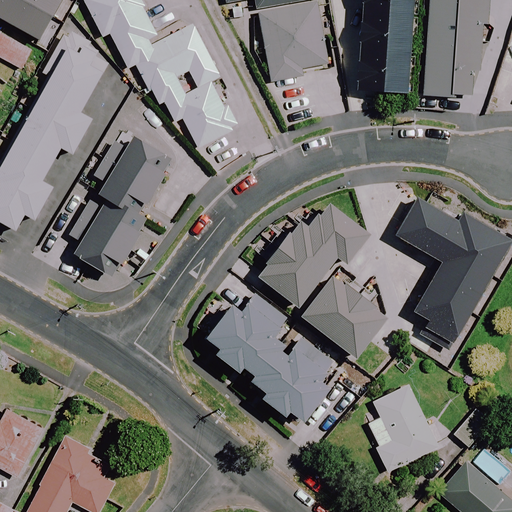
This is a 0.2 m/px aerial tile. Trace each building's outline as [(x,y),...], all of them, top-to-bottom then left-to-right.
[(0,0),(0,21),(37,42),(60,0),(0,0)] [(160,41),(138,0),(80,0),(100,39),(107,35),(125,70),(135,65),(156,106),(162,104),(172,124),(180,120),(195,150),(235,130),(209,81),(218,76),(191,25),(160,41)] [(313,1),(318,0),(218,0),(219,6),(249,0),(251,0),(269,84),(301,77),(300,71),(327,65),(313,1)] [(350,0),(350,18),(370,19),(367,60),(402,63),(406,0),(350,0)] [(424,0),(417,96),(476,100),(483,0),(424,0)] [(95,48),(66,31),(41,73),(49,78),(0,161),(0,224),(14,232),(24,215),(33,221),(52,189),(40,182),(60,149),(70,156),(91,121),(78,114),(108,64),(91,54),(95,48)] [(32,50),(0,33),(0,60),(21,72),(32,50)] [(168,161),(128,139),(106,179),(103,177),(90,201),(100,207),(89,228),(76,221),(67,238),(80,245),(73,260),(111,280),(146,217),(140,214),(168,161)] [(387,287),(357,228),(336,239),(349,265),(306,287),(324,320),(387,287)] [(471,301),(446,236),(410,250),(425,291),(408,297),(417,321),(471,301)] [(327,364),(296,339),(285,352),(268,339),(281,322),(249,296),(240,308),(231,301),(198,342),(212,353),(208,357),(233,377),(238,371),(247,379),(243,384),(258,396),(254,402),(278,421),(282,416),(294,425),(323,390),(313,382),(327,364)] [(366,344),(343,324),(326,344),(350,364),(366,344)] [(459,341),(454,327),(438,333),(443,347),(459,341)] [(435,449),(405,387),(370,404),(378,419),(363,427),(385,473),(435,449)] [(491,424),(474,409),(450,435),(466,450),(491,424)] [(0,421),(0,470),(14,479),(41,431),(5,412),(0,421)] [(7,511),(0,508),(0,511),(68,511),(71,507),(81,511),(99,511),(114,483),(95,473),(102,460),(82,450),(84,446),(65,436),(25,511),(7,511)] [(511,511),(511,505),(464,463),(437,494),(457,511),(511,511)]
